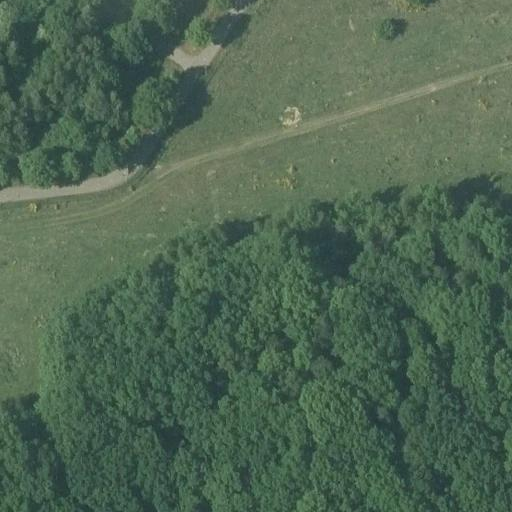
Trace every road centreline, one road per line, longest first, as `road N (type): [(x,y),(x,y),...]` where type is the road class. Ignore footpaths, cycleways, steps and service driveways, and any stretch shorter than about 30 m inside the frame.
road 1 (track): [(179,165),(511,61)]
road 2 (track): [(0,222),(147,191),(179,165)]
